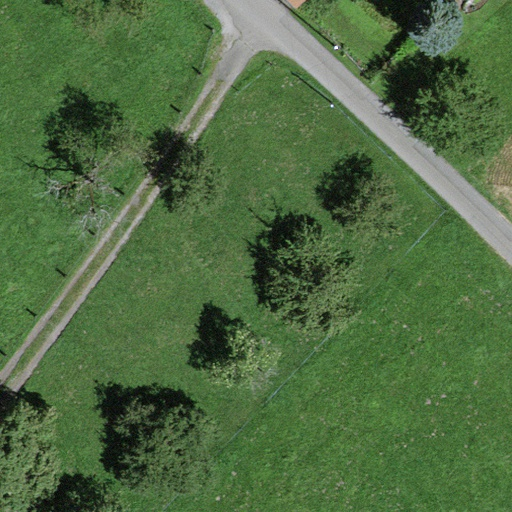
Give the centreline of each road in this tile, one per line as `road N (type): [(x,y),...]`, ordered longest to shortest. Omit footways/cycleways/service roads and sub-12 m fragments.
road 1 (track): [(0,397),(270,13)]
road 2 (residential): [(256,0),(511,249)]
